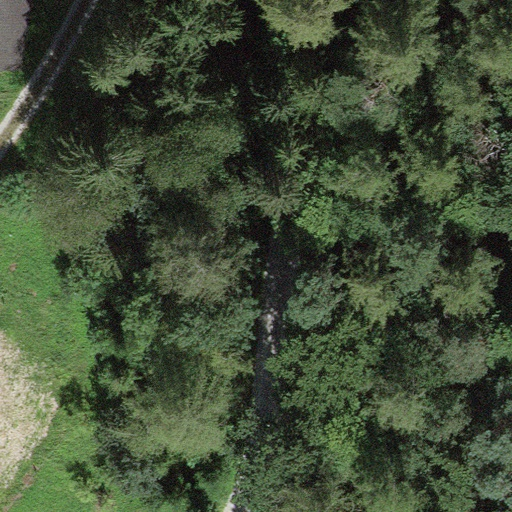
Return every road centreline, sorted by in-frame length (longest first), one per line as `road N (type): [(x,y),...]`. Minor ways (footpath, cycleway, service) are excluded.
road 1 (track): [(242,511),(263,438),(278,261),(300,174),(367,0)]
road 2 (track): [(86,0),(0,143)]
